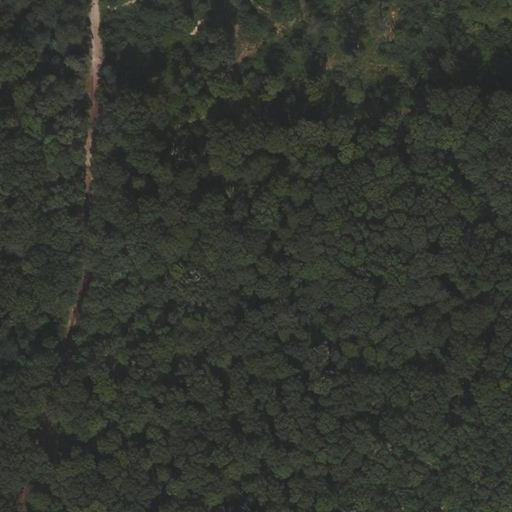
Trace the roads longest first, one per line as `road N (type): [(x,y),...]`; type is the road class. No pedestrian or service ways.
road 1 (track): [(18,511),(39,427),(89,303),(103,150)]
road 2 (track): [(103,150),(92,0)]
